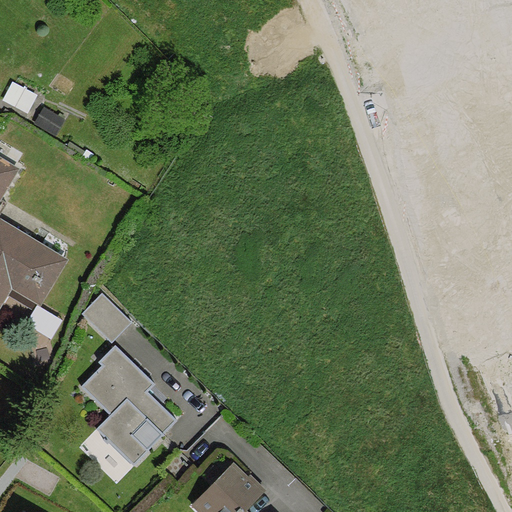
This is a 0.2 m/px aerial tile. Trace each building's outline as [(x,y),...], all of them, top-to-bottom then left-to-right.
[(0,159),(0,198),(17,170),(0,159)] [(0,223),(0,301),(11,283),(40,300),(62,261),(0,223)] [(134,323),(103,293),(83,314),(114,343),(134,323)] [(156,384),(117,346),(100,363),(103,366),(82,387),(112,416),(97,429),(135,466),(149,451),(132,435),(148,418),(165,434),(178,421),(161,405),(155,413),(141,400),(156,384)] [(149,451),(165,434),(148,418),(132,435),(149,451)] [(233,467),(199,501),(209,511),(243,511),(244,511),(261,493),(248,481),(233,467)]
